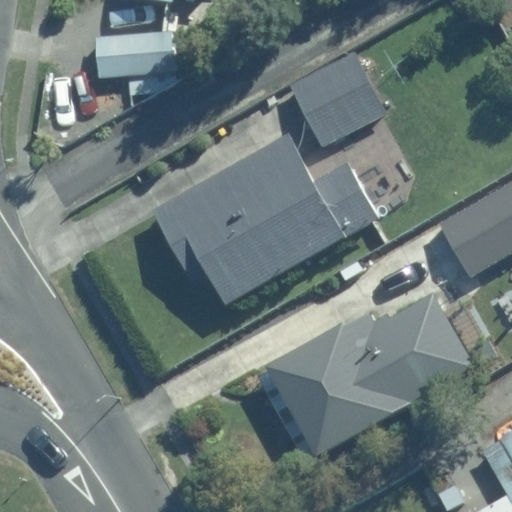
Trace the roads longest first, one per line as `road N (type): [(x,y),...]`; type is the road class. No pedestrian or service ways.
road 1 (residential): [(0,220),(93,160),(425,0)]
road 2 (residential): [(0,360),(64,424),(120,511)]
